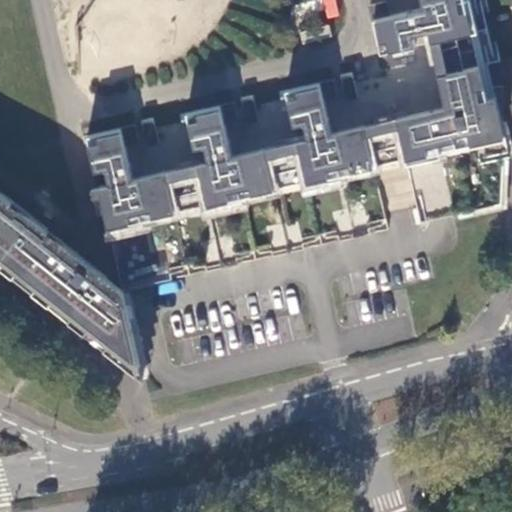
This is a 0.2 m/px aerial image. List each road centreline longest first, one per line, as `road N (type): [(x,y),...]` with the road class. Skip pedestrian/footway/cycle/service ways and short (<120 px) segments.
road 1 (residential): [(43,0),(68,112),(366,47),(355,0)]
road 2 (secondary): [(71,511),(298,469),(358,446)]
road 3 (secondary): [(341,415),(132,462)]
road 4 (secondary): [(511,356),(341,415)]
road 5 (secondary): [(358,446),(511,382)]
